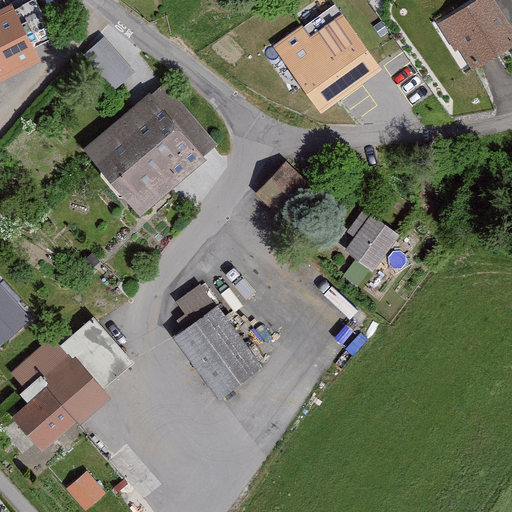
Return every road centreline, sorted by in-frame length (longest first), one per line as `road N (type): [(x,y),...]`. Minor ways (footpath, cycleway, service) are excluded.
road 1 (residential): [(251,138),(248,170),(161,283),(153,328),(185,511)]
road 2 (residential): [(511,122),(472,133),(251,138)]
road 3 (residential): [(87,0),(215,86),(251,138)]
